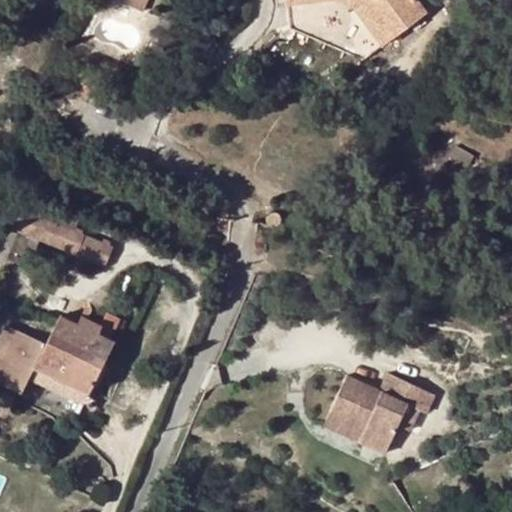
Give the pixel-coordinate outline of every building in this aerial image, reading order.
[(147,0),(116,0),(143,12),(147,0)] [(285,0),(289,27),(341,50),(368,0),(285,0)] [(368,0),(341,50),(362,59),(409,25),(416,20),(425,13),(415,0),(368,0)] [(420,26),(416,20),(409,25),(414,31),(420,26)] [(20,195),(14,207),(74,231),(79,219),(20,195)] [(111,246),(74,231),(14,207),(7,226),(104,265),(111,246)] [(272,213),(270,214),(269,215),(268,217),(268,219),(268,221),(269,223),(271,223),(275,223),(276,222),(277,220),(278,218),(277,217),(276,215),(274,213),(272,213)] [(101,325),(97,335),(107,339),(117,317),(106,311),(99,325),(101,325)] [(45,344),(5,326),(0,336),(0,380),(21,390),(28,376),(33,365),(88,393),(112,341),(107,339),(97,335),(101,325),(99,325),(80,316),(76,324),(59,315),(45,344)] [(88,393),(33,365),(28,376),(89,405),(93,395),(88,393)] [(379,389),(347,374),(323,425),(385,454),(398,425),(408,404),(421,410),(428,413),(436,395),(387,372),(379,389)] [(421,410),(408,404),(398,425),(412,431),(421,410)]
